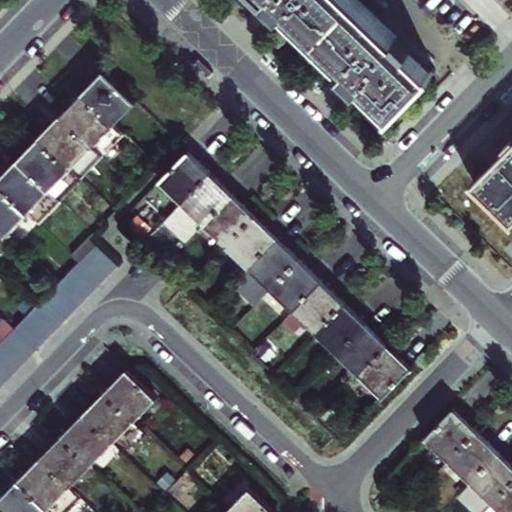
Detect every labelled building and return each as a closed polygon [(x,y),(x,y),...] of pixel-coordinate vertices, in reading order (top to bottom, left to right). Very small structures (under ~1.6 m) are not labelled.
[(432,72),(357,0),(264,0),(264,1),(271,4),(278,7),(281,4),(346,67),(343,71),(345,80),(347,88),(357,77),(393,112),(432,72)] [(91,85),(81,95),(113,126),(134,104),(102,74),(91,85)] [(113,126),(81,95),(71,106),(60,116),(92,148),(103,158),(124,136),(113,126)] [(92,148),(60,116),(49,128),(39,139),(71,169),(92,148)] [(473,179),(472,181),(505,214),(511,206),(511,129),(497,145),(502,149),(505,152),(489,168),(476,182),(473,179)] [(71,169),(39,139),(29,149),(17,161),(60,202),(81,179),(71,169)] [(198,167),(186,157),(159,184),(181,206),(209,178),(198,167)] [(60,202),(17,161),(7,171),(0,178),(0,186),(28,213),(38,224),(60,202)] [(181,206),(164,225),(187,247),(204,228),(232,200),(220,189),(209,178),(181,206)] [(28,213),(0,186),(0,230),(6,236),(28,213)] [(243,211),(232,200),(204,228),(227,250),(254,222),(243,211)] [(265,232),(254,222),(227,250),(249,270),(276,242),(265,232)] [(83,257),(93,246),(85,238),(70,255),(78,262),(83,257)] [(287,253),(276,242),(249,270),(236,284),(257,304),(270,291),(298,263),(287,253)] [(105,279),(116,268),(93,246),(83,257),(105,279)] [(105,279),(83,257),(78,262),(73,267),(95,289),(105,279)] [(309,274),(298,263),(270,291),(293,313),(320,285),(309,274)] [(95,289),(73,267),(62,278),(85,300),(95,289)] [(85,300),(62,278),(56,285),(51,289),(74,311),(85,300)] [(314,333),(341,305),(330,295),(320,285),(293,313),(314,333)] [(74,311),(51,289),(42,299),(64,320),(74,311)] [(64,320),(42,299),(34,307),(32,309),(54,331),(64,320)] [(34,307),(28,301),(7,323),(13,329),(22,320),(32,309),(34,307)] [(337,355),(363,326),(352,316),(341,305),(314,333),(337,355)] [(54,331),(32,309),(22,320),(44,341),(54,331)] [(11,331),(13,329),(7,323),(3,318),(0,321),(0,342),(1,341),(11,331)] [(44,341),(22,320),(13,329),(11,331),(33,352),(44,341)] [(359,376),(386,348),(375,337),(363,326),(337,355),(359,376)] [(33,352),(11,331),(1,341),(23,363),(33,352)] [(23,363),(1,341),(0,342),(0,360),(13,373),(23,363)] [(396,358),(386,348),(359,376),(380,397),(407,368),(396,358)] [(13,373),(0,360),(0,379),(4,383),(13,373)] [(151,398),(123,371),(113,382),(102,392),(130,420),(151,398)] [(130,420),(102,392),(93,401),(81,415),(109,442),(130,420)] [(447,461),(474,433),(463,422),(452,412),(425,440),(447,461)] [(109,442),(81,415),(71,424),(59,437),(87,464),(109,442)] [(468,481),(495,453),(485,443),(474,433),(447,461),(468,481)] [(65,486),(87,464),(59,437),(49,446),(37,459),(65,486)] [(492,504),(511,482),(511,468),(507,464),(495,453),(468,481),(492,504)] [(16,480),(44,507),(65,486),(37,459),(29,467),(16,480)] [(5,491),(0,495),(0,506),(6,511),(49,511),(44,507),(16,480),(5,491)] [(511,511),(511,482),(492,504),(484,511),(511,511)] [(271,511),(247,487),(224,510),(226,511),(271,511)]
